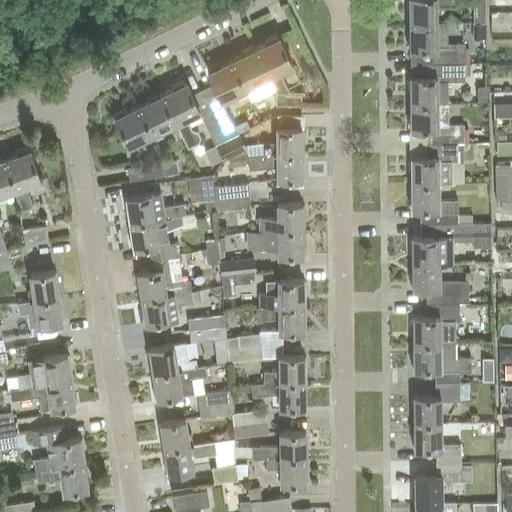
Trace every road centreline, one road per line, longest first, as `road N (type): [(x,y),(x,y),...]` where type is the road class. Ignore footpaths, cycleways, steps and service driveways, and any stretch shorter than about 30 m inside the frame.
road 1 (residential): [(345,511),(339,0)]
road 2 (residential): [(131,511),(66,90)]
road 3 (residential): [(66,90),(257,0)]
